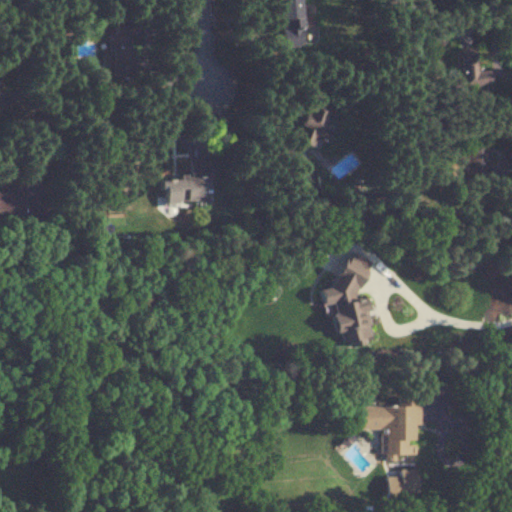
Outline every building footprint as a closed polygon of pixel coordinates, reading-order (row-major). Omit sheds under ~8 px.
[(299,24),(296,0),(274,0),(277,21),(288,20),(289,25),(299,24)] [(110,19),(110,61),(128,61),(128,19),(110,19)] [(446,44),(444,30),(428,32),(430,47),(446,44)] [(485,69),(475,69),(475,48),(457,48),(457,89),(485,89),(485,69)] [(329,99),(308,91),(292,140),(311,147),(314,139),(326,143),(330,129),(320,126),(329,99)] [(463,159),(486,159),(486,134),(463,134),(463,159)] [(209,157),(185,158),(186,176),(157,177),(158,201),(210,199),(209,157)] [(0,213),(19,215),(21,181),(3,180),(2,190),(0,189),(0,213)] [(367,260),(344,251),(329,289),(318,289),(318,304),(329,304),(329,333),(338,336),(338,343),(364,343),(364,300),(354,296),(354,293),(367,260)] [(356,429),(381,428),(382,454),(409,453),(408,425),(416,425),(415,397),(395,397),(395,404),(355,405),(356,429)]
